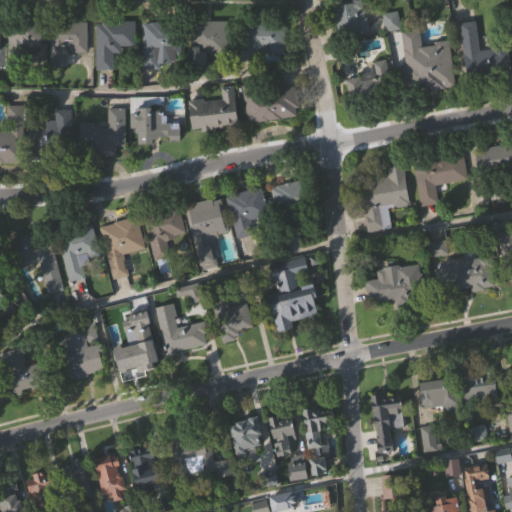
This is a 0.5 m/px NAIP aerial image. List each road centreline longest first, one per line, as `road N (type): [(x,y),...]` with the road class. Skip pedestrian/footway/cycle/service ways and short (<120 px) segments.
road 1 (residential): [(0,440),(511,324)]
road 2 (residential): [(0,196),(115,188),(511,111)]
road 3 (residential): [(357,511),(331,146),(307,0)]
